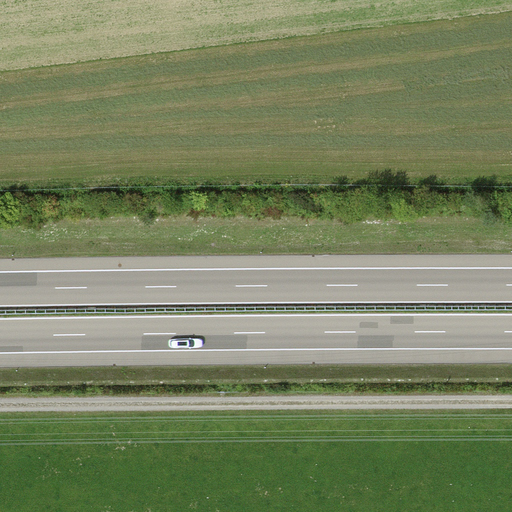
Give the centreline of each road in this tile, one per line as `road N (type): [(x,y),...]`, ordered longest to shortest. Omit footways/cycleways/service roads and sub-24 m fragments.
road 1 (track): [(0,410),(511,405)]
road 2 (motorway): [(0,336),(511,332)]
road 3 (motorway): [(511,286),(0,289)]
